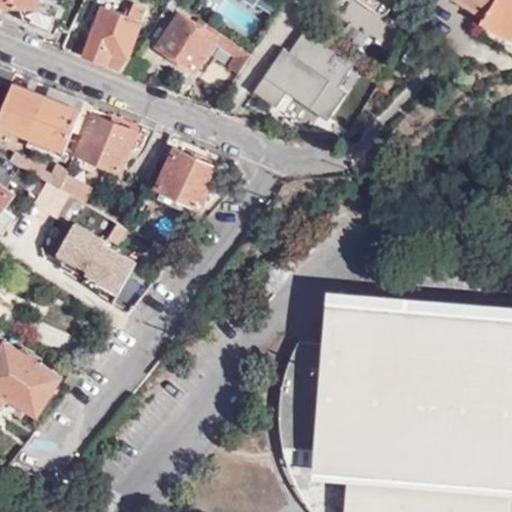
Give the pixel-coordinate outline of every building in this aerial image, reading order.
[(38,4),(38,0),(0,0),(0,4),(18,5),(20,19),(47,30),(54,11),(38,4)] [(180,1),(177,0),(169,0),(166,6),(174,11),(180,1)] [(240,0),(259,11),(265,0),(240,0)] [(483,22),(509,38),(511,33),(511,0),(459,0),(485,16),(483,22)] [(104,6),(86,56),(121,71),(130,58),(131,57),(127,55),(144,8),(134,3),(130,15),(104,6)] [(195,69),(213,42),(221,30),(203,18),(198,23),(180,12),(159,44),(195,69)] [(355,24),(344,32),(361,54),(371,46),(355,24)] [(318,132),(361,71),(300,28),(257,89),(318,132)] [(237,57),(244,47),(221,30),(213,42),(237,57)] [(241,73),(254,53),(244,47),(237,57),(231,67),(241,73)] [(130,58),(121,71),(137,77),(146,63),(133,55),(131,57),(130,58)] [(0,81),(8,85),(16,72),(15,72),(0,65),(0,81)] [(0,122),(74,152),(95,104),(86,100),(83,110),(49,97),(47,96),(15,83),(0,119),(0,122)] [(83,110),(86,100),(52,87),(49,97),(83,110)] [(121,170),(131,145),(136,132),(95,115),(79,152),(121,170)] [(166,146),(171,135),(158,129),(153,141),(166,146)] [(136,132),(131,145),(140,148),(145,137),(136,132)] [(159,188),(164,190),(198,206),(202,206),(218,167),(176,148),(159,188)] [(0,228),(11,211),(6,208),(15,195),(5,187),(20,165),(12,159),(0,152),(0,228)] [(20,165),(48,181),(59,188),(64,175),(66,172),(67,168),(58,163),(52,173),(15,154),(12,159),(20,165)] [(59,188),(79,198),(82,192),(76,188),(78,182),(64,175),(59,188)] [(69,222),(81,200),(79,198),(59,188),(48,181),(36,202),(69,222)] [(198,206),(164,190),(159,201),(193,216),(198,206)] [(54,267),(131,307),(150,269),(73,230),(54,267)] [(0,265),(13,275),(18,267),(0,254),(0,265)] [(327,344),(298,341),(290,356),(282,381),(279,404),(278,427),(280,448),(319,452),(354,455),(352,477),(348,511),(500,511),(503,491),(505,469),(511,470),(511,317),(332,302),(327,344)] [(0,354),(0,396),(2,393),(39,416),(61,380),(7,345),(0,354)] [(66,385),(73,389),(80,378),(73,373),(66,385)] [(317,474),(352,477),(354,455),(319,452),(317,474)] [(511,470),(505,469),(503,491),(511,491),(511,470)]
